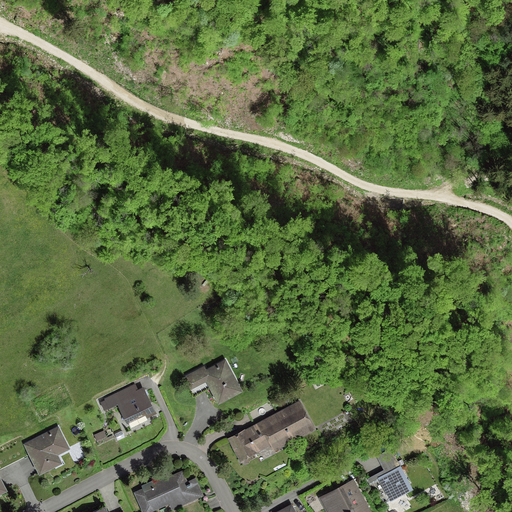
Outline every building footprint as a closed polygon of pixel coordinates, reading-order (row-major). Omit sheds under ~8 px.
[(202,369),(182,379),(190,393),(209,383),(218,401),(238,390),(223,363),(204,373),(202,369)] [(118,402),(117,403),(127,423),(128,423),(130,428),(146,420),(145,419),(154,414),(147,400),(150,398),(145,389),(126,398),(123,391),(114,395),(118,402)] [(270,418),(230,440),(240,458),(270,442),(274,448),(311,428),(298,404),(276,415),(277,417),(271,420),(270,418)] [(45,406),(37,410),(41,419),(49,415),(45,406)] [(56,429),(25,445),(39,472),(51,466),(52,468),(61,463),(56,453),(66,448),(56,429)] [(102,431),(94,436),(96,441),(105,436),(102,431)] [(372,482),(383,504),(397,496),(395,492),(409,485),(399,467),(391,471),(389,467),(367,478),(370,483),(372,482)] [(142,491),(137,493),(145,511),(175,497),(178,504),(198,495),(192,482),(186,485),(183,478),(181,479),(179,474),(154,485),(152,481),(140,486),(142,491)] [(322,504),(326,504),(330,511),(350,511),(366,509),(352,484),(335,493),(333,491),(319,499),(322,504)]
